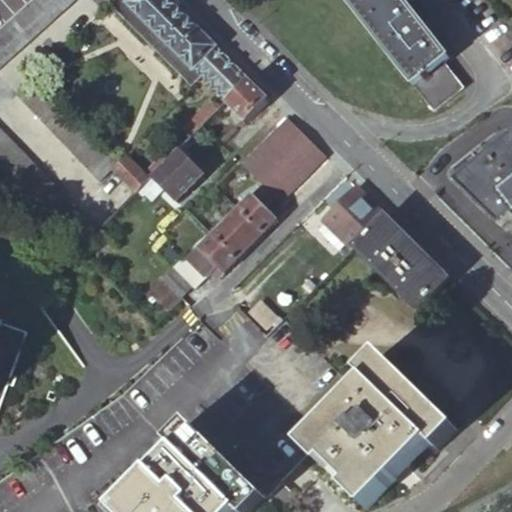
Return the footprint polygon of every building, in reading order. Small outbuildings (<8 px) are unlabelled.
[(35,0),(0,32),(0,169),(79,252),(99,233),(0,130),(0,69),(53,21),(52,20),(75,0),(76,0),(77,1),(78,0),(35,0)] [(131,0),(115,0),(111,5),(193,87),(201,79),(128,4),(131,0)] [(227,104),(248,82),(166,0),(131,0),(128,4),(201,79),(227,104)] [(420,24),(401,0),(344,0),(414,88),(415,87),(435,111),(463,89),(443,64),(448,60),(420,24)] [(118,165),(35,78),(17,96),(100,183),(113,170),(137,195),(140,191),(150,181),(126,157),(118,165)] [(247,124),(268,102),(248,82),(227,104),(242,119),(247,124)] [(200,130),(219,112),(211,105),(179,136),(188,144),(200,130)] [(325,159),(287,120),(242,165),(280,204),(325,159)] [(511,212),(511,130),(511,131),(451,179),(459,187),(496,222),(503,216),(511,211),(511,212)] [(180,152),(150,181),(140,191),(153,203),(164,191),(177,204),(204,177),(180,152)] [(355,250),(386,218),(356,190),(322,224),(352,254),(355,250)] [(252,197),(237,212),(262,238),(278,222),(252,197)] [(211,238),(237,264),(262,238),(237,212),(211,238)] [(427,259),(386,218),(355,250),(416,310),(418,312),(450,281),(427,259)] [(173,272),(191,291),(195,292),(211,275),(218,282),(237,264),(211,238),(195,255),(192,252),(173,272)] [(169,313),(183,299),(191,291),(173,272),(150,295),(169,313)] [(279,321),(261,302),(249,314),(267,332),(279,321)] [(17,376),(13,374),(26,339),(0,330),(0,409),(10,384),(14,385),(17,376)] [(350,487),(345,493),(364,511),(367,511),(431,447),(438,454),(459,432),(381,357),(359,377),(366,384),(361,389),(302,449),(322,470),(327,465),(350,487)] [(259,494),(189,424),(169,445),(175,452),(114,511),(254,511),(267,501),(278,511),(294,497),(275,479),(259,494)] [(322,470),(345,493),(350,487),(327,465),(322,470)]
